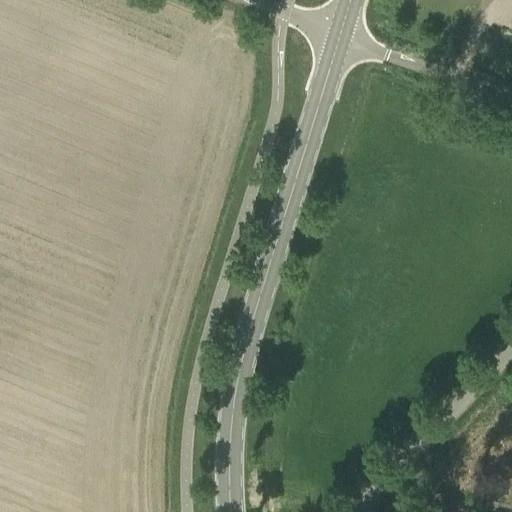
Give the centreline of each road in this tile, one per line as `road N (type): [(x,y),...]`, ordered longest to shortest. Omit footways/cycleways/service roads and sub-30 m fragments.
road 1 (secondary): [(232,511),(243,342),(339,33)]
road 2 (unclassified): [(351,511),(511,351)]
road 3 (unclassified): [(511,99),(339,33)]
